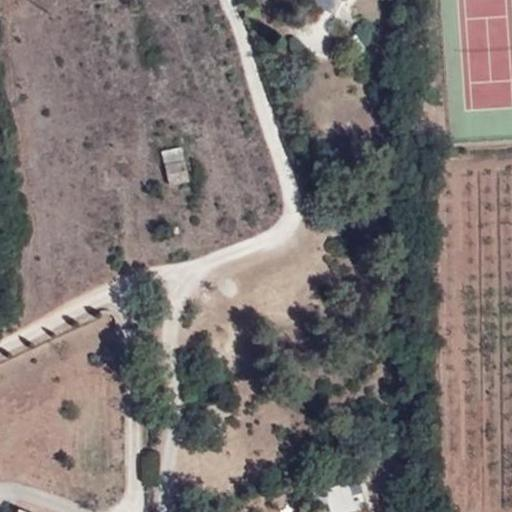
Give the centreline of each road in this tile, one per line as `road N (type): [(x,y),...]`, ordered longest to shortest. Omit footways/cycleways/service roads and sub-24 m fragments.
road 1 (track): [(231,0),(294,221),(0,350)]
road 2 (track): [(189,268),(170,322),(175,423),(161,486),(165,511)]
road 3 (track): [(128,291),(139,511)]
